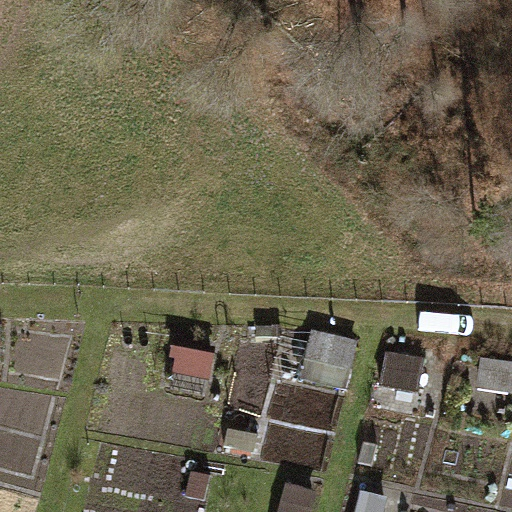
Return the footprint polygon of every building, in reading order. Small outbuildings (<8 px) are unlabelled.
[(305,378),(351,390),(363,341),(318,329),(305,378)] [(385,386),(423,395),(430,360),(393,352),(385,386)] [(282,379),(275,461),(336,466),(343,384),(282,379)] [(282,511),(317,511),(323,487),(290,480),(282,511)] [(361,511),(389,511),(393,497),(367,491),(361,511)]
